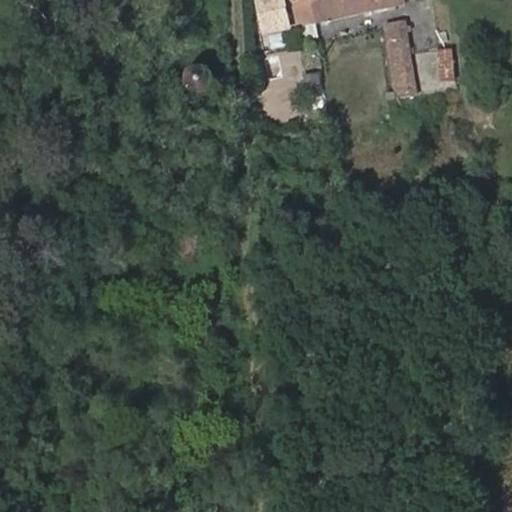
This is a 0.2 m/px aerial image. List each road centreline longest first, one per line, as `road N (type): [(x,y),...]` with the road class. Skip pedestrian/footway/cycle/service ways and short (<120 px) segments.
road 1 (unknown): [(275,219),(282,311),(274,511)]
road 2 (track): [(243,132),(236,0)]
